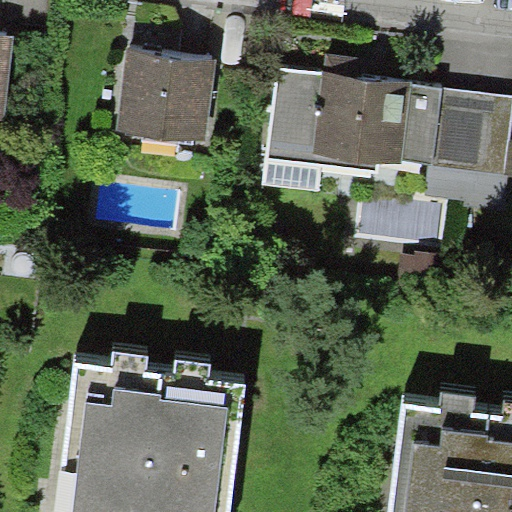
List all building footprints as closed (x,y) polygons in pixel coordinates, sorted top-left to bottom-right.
[(115,125),(199,134),(208,55),(123,46),(115,125)] [(436,85),(274,67),(264,158),(376,171),(378,152),(428,158),(436,85)] [(508,93),(436,85),(428,158),(500,166),(508,93)] [(52,511),(225,511),(243,366),(207,362),(209,348),(175,344),(173,358),(145,354),(146,340),(113,336),(111,350),(73,345),(52,511)] [(384,511),(511,511),(511,385),(502,384),(500,398),(472,394),(473,380),(440,376),(438,390),(400,386),(384,511)]
